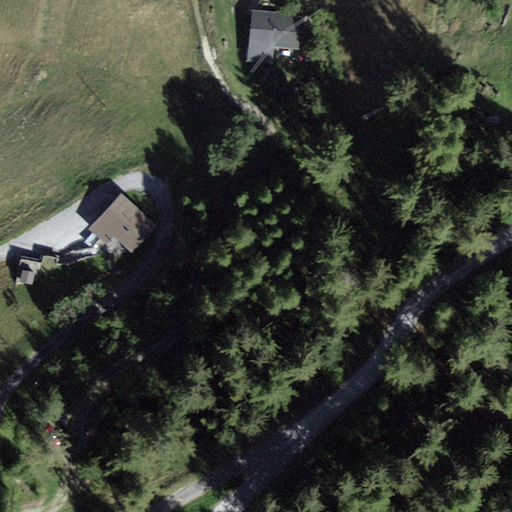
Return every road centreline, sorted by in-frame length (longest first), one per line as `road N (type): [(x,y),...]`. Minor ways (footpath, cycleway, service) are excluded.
road 1 (track): [(222,16),(234,77),(271,113),(271,150),(214,224),(178,332),(114,373),(95,396),(62,494),(38,511)]
road 2 (unclassified): [(511,234),(434,288),(342,401),(290,435),(232,511)]
